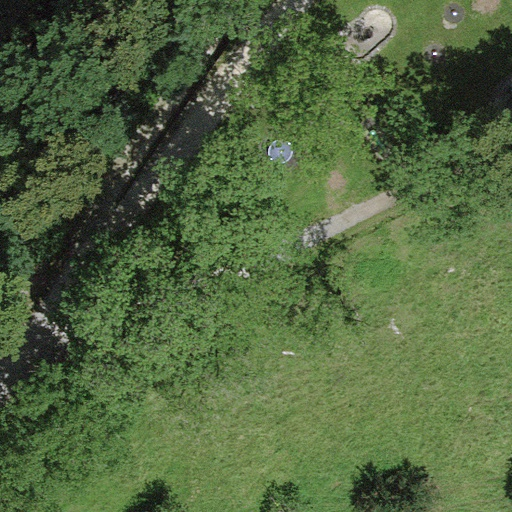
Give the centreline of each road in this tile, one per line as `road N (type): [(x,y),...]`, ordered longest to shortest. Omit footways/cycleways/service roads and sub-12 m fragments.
road 1 (track): [(25,348),(511,159)]
road 2 (track): [(25,348),(296,0)]
road 3 (track): [(228,0),(121,163),(117,229)]
road 4 (track): [(49,0),(0,141)]
